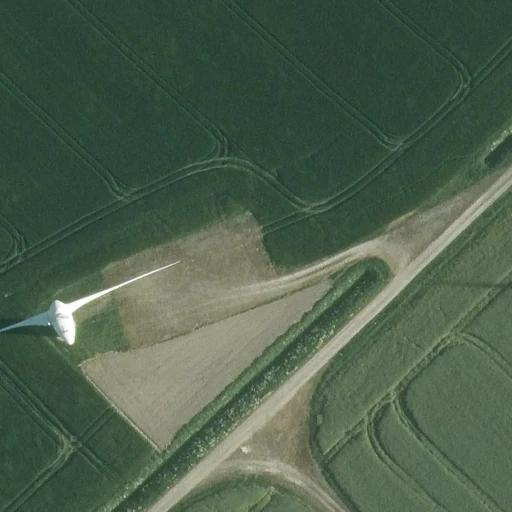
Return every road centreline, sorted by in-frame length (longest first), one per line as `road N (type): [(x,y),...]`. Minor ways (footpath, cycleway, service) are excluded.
road 1 (track): [(159,511),(511,171)]
road 2 (track): [(457,223),(130,343)]
road 3 (track): [(251,422),(340,511)]
